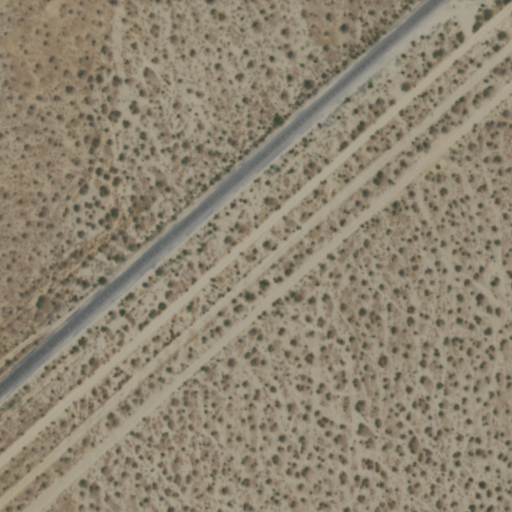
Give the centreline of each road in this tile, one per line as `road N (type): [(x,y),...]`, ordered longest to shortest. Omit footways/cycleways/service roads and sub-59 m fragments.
road 1 (track): [(0,503),(511,45)]
road 2 (track): [(511,87),(32,511)]
